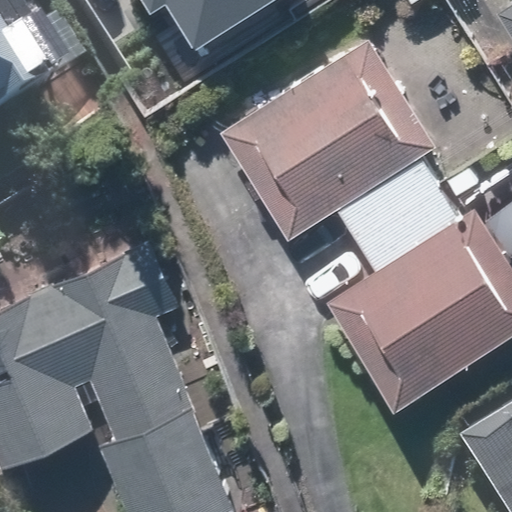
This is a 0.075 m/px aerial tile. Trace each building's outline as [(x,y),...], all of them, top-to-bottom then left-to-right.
[(0,0),(0,119),(25,104),(0,64),(0,0)] [(142,0),(151,13),(166,4),(194,49),(272,0),(142,0)] [(511,0),(498,9),(511,31),(511,0)] [(373,33),(222,125),(289,233),(440,141),(373,33)] [(332,294),(401,403),(511,333),(511,249),(481,201),(332,294)] [(138,511),(206,511),(245,495),(162,310),(185,300),(156,235),(0,303),(0,319),(21,365),(0,374),(0,450),(5,463),(99,422),(80,379),(94,373),(119,430),(105,436),(138,511)] [(511,511),(511,412),(462,444),(506,511),(511,511)]
